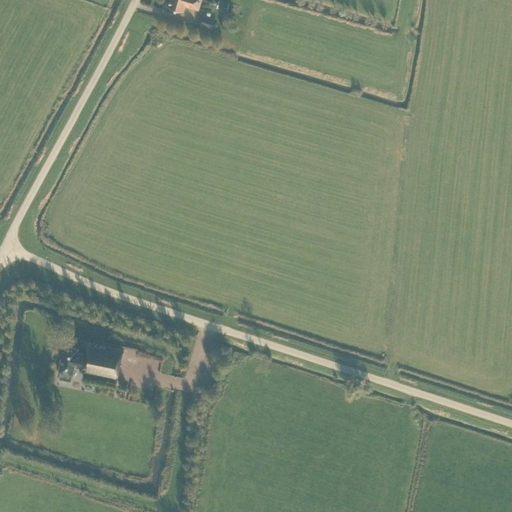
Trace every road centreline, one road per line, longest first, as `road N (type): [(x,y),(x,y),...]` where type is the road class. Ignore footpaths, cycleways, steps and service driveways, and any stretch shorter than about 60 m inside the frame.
road 1 (unclassified): [(511,425),(4,247)]
road 2 (unclassified): [(4,247),(135,0)]
